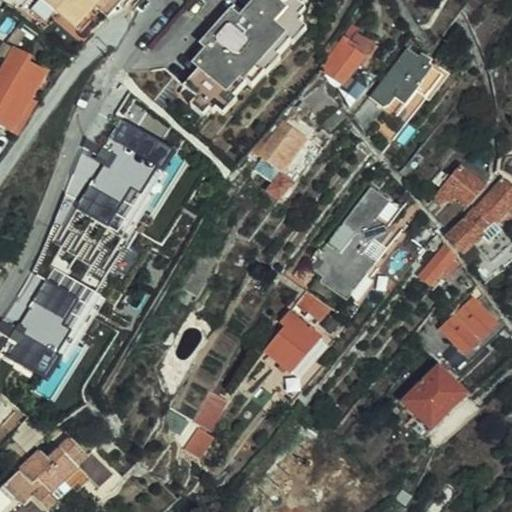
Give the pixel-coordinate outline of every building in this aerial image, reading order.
[(48,0),(74,23),(75,23),(85,11),(95,0),(121,0),(129,7),(134,0),(48,0)] [(182,82),(209,107),(293,11),(299,4),(294,0),(267,0),(262,7),(253,0),(252,0),(239,13),(233,8),(204,39),(209,43),(196,59),(200,63),(182,82)] [(482,2),(478,0),(471,0),(466,8),(474,13),(482,2)] [(293,11),(209,107),(212,110),(228,91),(233,96),(246,80),(254,85),(268,70),(261,64),(276,47),(280,49),(293,34),(287,30),(305,10),(299,4),(293,11)] [(85,11),(75,23),(83,29),(92,18),(85,11)] [(345,31),(320,57),(326,63),(323,66),(339,81),(372,44),(358,31),(352,38),(345,31)] [(0,101),(1,100),(7,104),(33,59),(14,48),(17,44),(0,33),(0,101)] [(395,97),(400,102),(411,88),(429,64),(409,50),(366,96),(381,108),(386,107),(395,97)] [(367,62),(338,94),(344,103),(355,93),(376,71),(367,62)] [(429,64),(411,88),(421,95),(438,72),(429,64)] [(328,129),(342,114),(334,106),(319,122),(328,129)] [(10,349),(51,374),(186,157),(121,117),(95,158),(107,166),(48,261),(60,268),(10,349)] [(315,147),(305,138),(301,134),(283,118),(270,135),(252,156),(246,162),(265,179),(267,181),(264,184),(274,193),(288,179),(315,147)] [(460,194),(472,204),(488,185),(465,165),(439,194),(446,199),(450,195),(455,199),(460,194)] [(511,208),(511,181),(507,178),(484,202),(486,204),(482,207),(480,206),(468,219),(469,223),(453,236),(468,254),(487,237),(481,231),(498,214),(503,219),(511,208)] [(334,249),(322,239),(302,263),(342,294),(382,246),(375,240),(388,224),(380,218),(389,208),(392,210),(403,197),(392,187),(372,212),(371,211),(383,196),(367,182),(338,217),(352,227),(334,249)] [(443,249),(441,247),(416,278),(430,290),(440,276),(430,271),(443,249)] [(430,271),(440,276),(452,260),(443,249),(430,271)] [(180,252),(171,271),(182,277),(192,257),(180,252)] [(308,293),(299,286),(292,294),(300,301),(308,293)] [(479,296),(472,287),(463,296),(451,309),(433,326),(426,333),(415,343),(424,353),(435,342),(442,335),(459,352),(490,323),(475,308),(479,304),(475,300),(479,296)] [(282,321),(261,344),(285,367),(317,334),(287,306),(277,316),(282,321)] [(436,367),(400,400),(424,426),(460,393),(436,367)] [(212,390),(195,421),(212,430),(229,399),(212,390)] [(196,426),(187,449),(206,456),(215,433),(196,426)] [(38,449),(4,482),(25,503),(32,496),(46,509),(83,472),(74,463),(85,451),(68,434),(46,456),(38,449)] [(405,488),(398,497),(408,505),(415,495),(405,488)]
